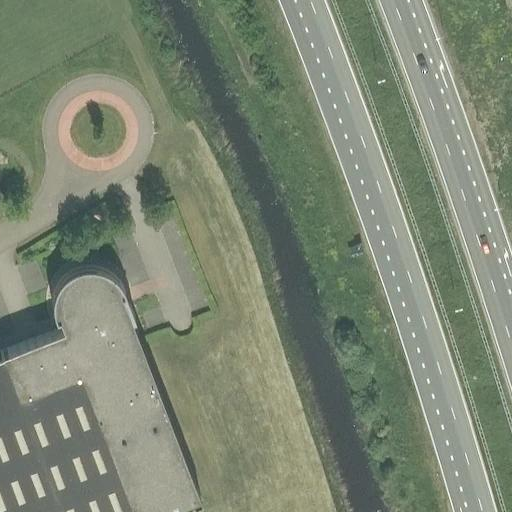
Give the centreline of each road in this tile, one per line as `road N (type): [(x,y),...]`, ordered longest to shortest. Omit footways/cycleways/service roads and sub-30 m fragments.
road 1 (trunk): [(309,0),(442,380),(479,511)]
road 2 (trunk): [(511,343),(391,0)]
road 3 (unclassified): [(78,176),(115,176),(141,151),(142,114),(132,98),(98,84),(64,97),(49,131),(62,165)]
